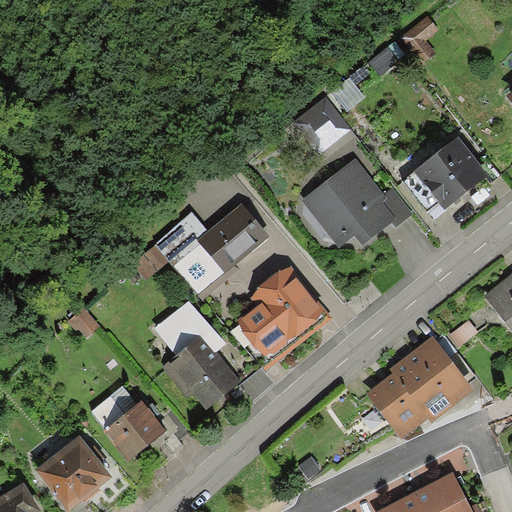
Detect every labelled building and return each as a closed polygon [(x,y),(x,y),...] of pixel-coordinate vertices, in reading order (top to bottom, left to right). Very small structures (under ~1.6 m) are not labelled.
[(433,4),(403,28),(425,55),(439,43),(429,30),(444,18),(433,4)] [(387,45),(368,59),(377,72),(396,59),(387,45)] [(329,87),(303,107),(320,127),(345,107),(329,87)] [(483,169),(472,154),(454,132),(400,175),(429,212),(483,169)] [(472,154),(483,169),(488,175),(498,166),(482,146),(472,154)] [(361,175),(347,158),(303,193),(321,215),(327,210),(345,233),(351,228),(361,239),(390,215),(394,220),(411,206),(389,180),(380,187),(367,170),(361,175)] [(224,260),(262,227),(240,202),(202,235),(224,260)] [(207,227),(189,206),(153,238),(171,259),(207,227)] [(166,263),(155,248),(136,263),(147,278),(166,263)] [(261,297),(228,323),(256,358),(259,361),(324,309),(287,263),(255,289),(261,297)] [(511,267),(483,290),(511,326),(511,267)] [(203,393),(230,372),(208,345),(221,335),(208,317),(190,295),(154,322),(176,351),(166,359),(186,384),(192,379),(203,393)] [(218,310),(208,317),(221,335),(208,345),(230,372),(233,376),(256,358),(228,323),(218,310)] [(100,329),(82,311),(69,325),(86,342),(100,329)] [(471,325),(463,316),(449,329),(457,338),(471,325)] [(464,382),(459,375),(442,354),(428,336),(392,364),(397,371),(423,405),(443,389),(447,395),(464,382)] [(456,343),(442,354),(459,375),(473,364),(456,343)] [(425,407),(423,405),(397,371),(373,390),(377,396),(371,400),(381,413),(387,408),(396,420),(410,410),(414,415),(425,407)] [(126,418),(112,400),(93,415),(132,465),(167,437),(142,405),(126,418)] [(190,432),(172,409),(163,416),(181,439),(190,432)] [(343,413),(328,423),(347,449),(361,438),(343,413)] [(334,458),(347,449),(328,423),(316,432),(332,454),(334,458)] [(311,427),(298,436),(318,464),(332,454),(316,432),(311,427)] [(164,444),(175,456),(184,447),(173,436),(164,444)] [(305,473),(318,464),(298,436),(285,445),(305,473)] [(72,511),(88,500),(110,481),(79,444),(42,474),(72,511)] [(414,491),(424,511),(471,511),(451,472),(414,491)] [(0,502),(0,511),(35,511),(40,510),(25,487),(0,502)] [(424,511),(414,491),(376,509),(377,511),(424,511)] [(98,511),(88,500),(72,511),(98,511)]
